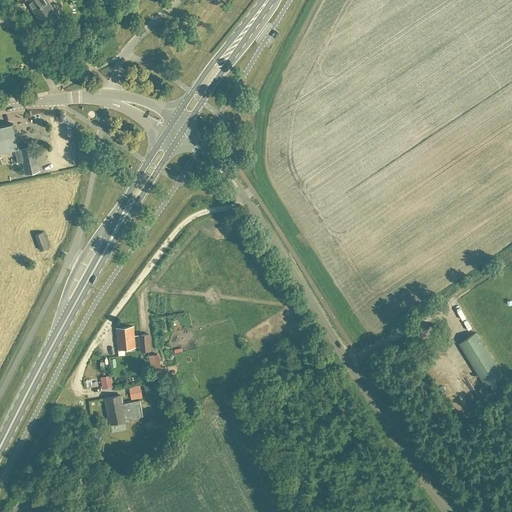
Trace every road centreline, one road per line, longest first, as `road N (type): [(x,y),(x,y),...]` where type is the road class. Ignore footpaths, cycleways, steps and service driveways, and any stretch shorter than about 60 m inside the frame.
road 1 (tertiary): [(451,511),(243,196),(177,129)]
road 2 (primary): [(0,447),(131,199),(177,129)]
road 3 (primary): [(177,129),(266,0)]
road 4 (unclassified): [(107,98),(122,55),(180,0)]
